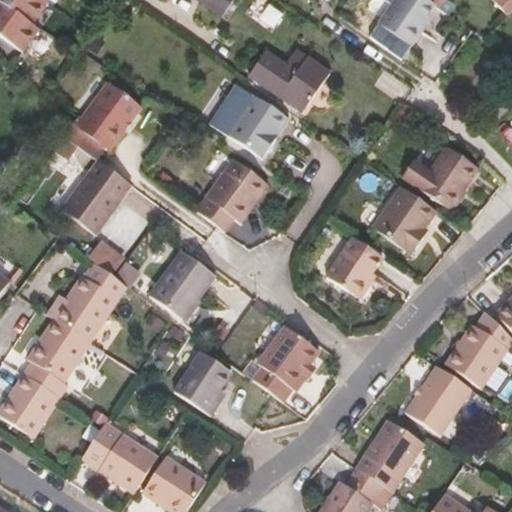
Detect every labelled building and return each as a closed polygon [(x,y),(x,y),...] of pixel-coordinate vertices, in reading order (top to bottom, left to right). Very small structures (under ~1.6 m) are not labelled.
[(0,0),(0,38),(21,54),(38,31),(31,26),(47,4),(40,0),(0,0)] [(198,0),(218,13),(226,0),(198,0)] [(233,0),(226,0),(218,13),(222,16),(233,0)] [(423,22),(434,7),(424,0),(395,0),(378,25),(411,48),(422,32),(418,29),(423,22)] [(511,0),(496,0),(494,3),(507,17),(511,12),(511,0)] [(418,29),(422,32),(427,25),(423,22),(418,29)] [(84,46),(95,53),(103,42),(91,34),(84,46)] [(266,50),(256,66),(288,88),(280,99),(302,114),(329,75),(301,55),(291,68),(266,50)] [(288,88),(256,66),(248,77),(280,99),(288,88)] [(108,82),(75,127),(104,149),(109,152),(142,108),(108,82)] [(289,120),(253,95),(226,136),(262,160),(289,120)] [(75,127),(67,139),(78,147),(95,160),(104,149),(75,127)] [(65,138),(55,152),(67,161),(78,147),(67,139),(65,138)] [(479,170),(446,147),(418,190),(451,213),(466,192),(464,190),(479,170)] [(268,185),(234,160),(196,212),(223,232),(224,233),(234,220),(240,225),(268,185)] [(95,236),(132,187),(98,162),(61,211),(95,236)] [(158,181),(168,188),(174,180),(163,173),(158,181)] [(425,228),(436,213),(400,188),(373,228),(411,254),(423,236),(421,234),(425,228)] [(367,283),(372,275),(383,258),(352,238),(325,278),(360,301),(370,285),(367,283)] [(216,277),(201,266),(200,266),(199,266),(198,265),(197,264),(197,263),(182,252),(149,297),(184,323),(199,303),(198,301),(216,277)] [(126,262),(114,279),(126,288),(129,290),(142,273),(126,262)] [(126,288),(114,279),(94,264),(84,279),(82,277),(67,300),(53,321),(54,321),(89,344),(126,288)] [(0,275),(0,296),(10,283),(0,275)] [(376,277),(372,275),(367,283),(370,285),(376,277)] [(60,295),(46,316),(53,321),(67,300),(60,295)] [(511,297),(494,315),(511,332),(511,297)] [(511,343),(511,341),(485,313),(475,328),(472,326),(462,340),(445,366),(481,389),(511,343)] [(154,314),(147,324),(159,333),(166,324),(154,314)] [(90,345),(89,344),(54,321),(27,361),(63,384),(90,345)] [(185,333),(175,326),(170,334),(180,341),(185,333)] [(252,381),(283,404),(292,391),(295,393),(305,379),(303,377),(311,365),(320,353),(285,327),(257,365),(262,368),(252,381)] [(164,342),(158,352),(165,357),(172,347),(164,342)] [(215,399),(220,391),(232,373),(201,352),(174,393),(210,417),(220,402),(215,399)] [(303,377),(305,379),(306,380),(307,381),(308,381),(317,369),(312,366),(311,365),(303,377)] [(471,390),(437,367),(405,414),(440,437),(471,390)] [(59,400),(23,376),(0,412),(0,417),(33,440),(59,400)] [(226,394),(220,391),(215,399),(220,402),(226,394)] [(388,421),(356,470),(383,488),(391,494),(424,445),(388,421)] [(104,428),(82,461),(134,495),(158,459),(106,424),(104,428)] [(480,450),(470,459),(476,466),(485,457),(480,450)] [(187,511),(206,484),(166,457),(142,494),(170,511),(187,511)] [(470,467),(465,475),(477,483),(483,474),(470,467)] [(340,482),(320,511),(367,511),(372,505),(380,510),(391,494),(383,488),(356,470),(346,486),(340,482)] [(433,511),(468,511),(445,496),(433,511)]
